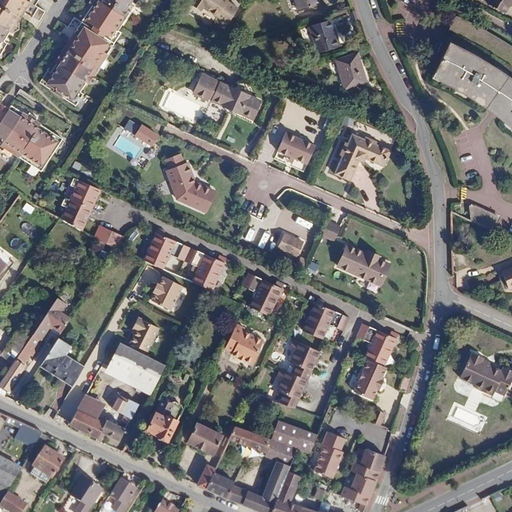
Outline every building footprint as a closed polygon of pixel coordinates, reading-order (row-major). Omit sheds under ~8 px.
[(39,0),(0,0),(0,48),(10,32),(11,33),(23,12),(39,22),(45,12),(35,6),(39,0)] [(135,0),(92,0),(94,1),(56,59),(57,60),(44,82),(75,100),(88,78),(89,79),(116,39),(113,37),(135,0)] [(227,24),(238,8),(227,1),(228,0),(227,0),(194,0),(191,4),(201,11),(203,8),(227,24)] [(319,4),(318,0),(295,0),(299,11),(319,4)] [(509,8),(511,2),(511,0),(488,0),(487,4),(505,14),(509,7),(509,8)] [(339,45),(331,22),(310,29),(317,52),(339,45)] [(464,49),(449,42),(432,77),(443,83),(455,89),(463,94),(476,102),(486,109),(498,117),(511,128),(511,78),(500,70),(487,62),(482,59),(464,49)] [(366,82),(357,54),(336,60),(345,89),(366,82)] [(205,101),(213,84),(199,77),(190,95),(205,102),(205,101)] [(209,103),(217,85),(213,84),(205,101),(209,103)] [(209,103),(224,110),(233,114),(249,121),(257,103),(217,85),(209,103)] [(0,94),(0,142),(2,144),(1,145),(41,172),(62,139),(11,105),(9,109),(0,103),(4,97),(0,94)] [(328,114),(311,107),(306,118),(323,125),(328,114)] [(233,114),(224,110),(222,114),(231,118),(233,114)] [(338,116),(330,114),(324,128),(331,131),(338,116)] [(356,118),(346,115),(345,123),(356,126),(356,118)] [(312,130),(311,136),(321,139),(323,133),(312,130)] [(320,146),(288,132),(280,150),(292,155),(289,161),(294,164),(296,158),(312,165),(320,146)] [(339,154),(331,172),(347,178),(356,158),(357,154),(361,156),(380,164),(387,149),(373,142),(374,140),(362,135),(361,137),(349,132),(345,141),(342,140),(337,153),(339,154)] [(157,148),(161,141),(155,138),(152,145),(157,148)] [(170,171),(187,164),(182,153),(165,161),(170,171)] [(189,163),(187,164),(170,171),(167,172),(171,182),(169,183),(174,193),(176,192),(179,199),(208,213),(218,191),(198,182),(189,163)] [(91,209),(101,188),(75,177),(71,184),(77,187),(71,200),(65,197),(62,205),(68,207),(62,220),(80,231),(88,214),(91,209)] [(499,217),(475,206),(470,207),(471,221),(493,231),(499,217)] [(285,212),(282,218),(316,231),(318,224),(285,212)] [(336,241),(343,227),(329,220),(322,234),(336,241)] [(105,244),(118,249),(123,237),(111,232),(98,226),(93,238),(95,239),(105,244)] [(167,230),(160,227),(145,261),(153,265),(163,270),(171,253),(185,260),(191,247),(165,235),(167,230)] [(299,256),(305,243),(287,234),(280,248),(299,256)] [(394,264),(375,255),(377,252),(363,245),(362,249),(353,245),(343,266),(385,285),(394,264)] [(212,291),(227,257),(220,254),(218,259),(191,247),(185,260),(200,267),(193,283),(204,287),(212,291)] [(300,257),(297,266),(305,268),(307,259),(300,257)] [(511,266),(501,271),(508,290),(511,288),(511,266)] [(270,316),(285,283),(278,280),(276,284),(249,272),(247,276),(243,285),(258,292),(251,308),(270,316)] [(160,283),(156,291),(152,299),(170,309),(183,286),(164,276),(160,283)] [(56,297),(32,334),(38,338),(42,341),(50,329),(59,336),(70,318),(60,311),(65,303),(56,297)] [(345,331),(351,318),(345,315),(324,306),(326,301),(320,298),(318,303),(305,332),(323,340),(330,324),(345,331)] [(147,352),(159,328),(138,318),(133,329),(137,331),(130,343),(147,352)] [(244,328),(236,324),(224,348),(232,352),(231,354),(237,357),(237,358),(244,361),(244,360),(252,364),(263,340),(243,331),(244,328)] [(391,336),(364,324),(358,337),(373,344),(367,359),(386,367),(400,334),(393,331),(391,336)] [(38,338),(32,334),(20,352),(0,382),(0,385),(9,391),(25,366),(23,365),(30,354),(32,355),(40,343),(38,338)] [(70,346),(57,338),(56,339),(41,364),(74,384),(84,367),(64,355),(70,346)] [(306,380),(320,352),(294,340),(291,347),(296,350),(291,362),(297,365),(293,375),(306,380)] [(120,343),(108,366),(105,373),(150,396),(154,388),(165,366),(120,343)] [(10,347),(8,353),(16,357),(19,351),(10,347)] [(490,391),(493,393),(495,390),(504,395),(511,377),(511,370),(502,366),(500,370),(498,369),(491,366),(480,361),(482,359),(483,357),(471,352),(459,377),(474,384),(475,388),(481,390),(485,389),(490,391)] [(386,367),(367,359),(353,391),(372,399),(377,388),(379,389),(383,380),(381,379),(386,367)] [(293,409),(306,380),(293,375),(280,369),(277,376),(282,379),(277,391),(284,394),(279,404),(293,409)] [(406,393),(411,378),(404,375),(399,390),(406,393)] [(84,394),(77,409),(97,419),(106,404),(84,394)] [(128,425),(139,405),(128,399),(127,400),(117,394),(115,397),(117,398),(112,408),(124,415),(121,421),(128,425)] [(167,440),(183,409),(182,405),(174,401),(172,402),(163,398),(147,430),(158,436),(157,437),(158,439),(164,442),(165,441),(166,440),(167,440)] [(98,438),(97,440),(101,442),(105,434),(119,441),(125,429),(101,417),(100,420),(97,419),(77,409),(69,424),(98,438)] [(42,434),(8,418),(5,423),(20,430),(15,439),(28,446),(26,451),(30,453),(42,434)] [(311,453),(319,434),(281,419),(273,438),(311,453)] [(212,454),(222,436),(196,423),(187,441),(212,454)] [(270,441),(233,427),(229,436),(227,440),(266,453),(270,441)] [(343,438),(326,431),(320,443),(323,444),(311,470),(329,477),(341,451),(338,450),(343,438)] [(276,461),(289,466),(296,450),(271,440),(270,441),(266,453),(265,456),(276,461)] [(33,466),(35,467),(49,476),(52,478),(64,459),(46,447),(33,466)] [(376,482),(384,457),(365,450),(360,466),(353,463),(350,472),(356,474),(376,482)] [(0,457),(0,483),(9,489),(21,469),(0,457)] [(256,510),(262,511),(270,511),(287,471),(289,466),(276,461),(261,497),(256,510)] [(197,485),(205,488),(212,472),(214,468),(206,465),(197,485)] [(49,476),(35,467),(32,473),(45,482),(49,476)] [(313,511),(314,511),(290,503),(301,477),(287,471),(270,511),(313,511)] [(233,482),(212,472),(205,488),(227,498),(232,485),(233,482)] [(366,506),(376,482),(356,474),(350,489),(344,487),(340,497),(366,506)] [(71,496),(90,508),(103,488),(91,480),(89,483),(82,478),(71,496)] [(137,490),(120,479),(110,495),(111,496),(109,498),(115,502),(117,499),(118,500),(126,506),(137,490)] [(8,491),(9,489),(0,483),(0,498),(3,500),(8,491)] [(240,488),(232,485),(227,498),(235,502),(240,488)] [(323,500),(327,490),(319,487),(315,497),(323,500)] [(235,502),(242,504),(247,491),(240,488),(235,502)] [(0,504),(0,505),(9,511),(22,511),(27,505),(8,491),(3,500),(0,504)] [(242,504),(256,510),(261,497),(247,491),(242,504)] [(500,493),(490,498),(492,502),(502,497),(500,493)] [(87,511),(90,508),(71,496),(62,509),(67,511),(87,511)] [(116,511),(122,511),(126,506),(118,500),(112,509),(116,511)] [(179,511),(162,500),(154,511),(179,511)]
